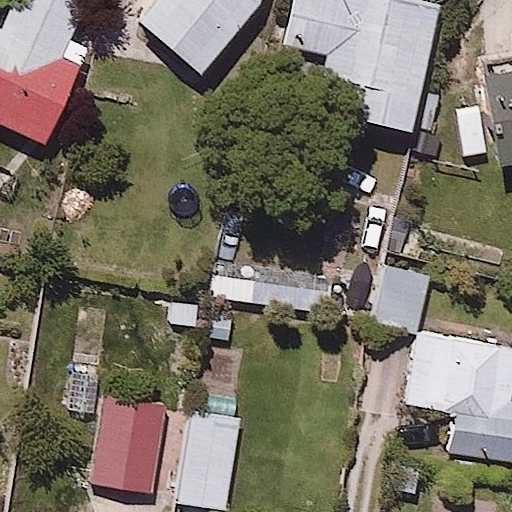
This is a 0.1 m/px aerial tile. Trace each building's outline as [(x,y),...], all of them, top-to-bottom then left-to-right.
[(77,0),(10,0),(1,20),(0,19),(0,120),(39,139),(89,35),(66,24),(77,0)] [(151,0),(140,13),(195,63),(252,0),(151,0)] [(438,0),(283,0),(272,46),(317,58),(313,74),(352,83),(348,102),(409,117),(438,0)] [(511,51),(478,59),(500,169),(511,166),(511,51)] [(208,126),(73,115),(60,272),(195,284),(208,126)] [(337,269),(211,247),(203,296),(328,318),(337,269)] [(427,269),(376,256),(361,318),(412,331),(427,269)] [(239,309),(205,302),(198,334),(232,341),(239,309)] [(406,396),(452,405),(444,448),(511,459),(511,340),(419,324),(406,396)] [(161,370),(70,361),(66,406),(93,409),(87,476),(150,482),(153,460),(158,402),(161,370)] [(158,402),(153,460),(181,463),(177,499),(230,504),(239,410),(158,402)]
